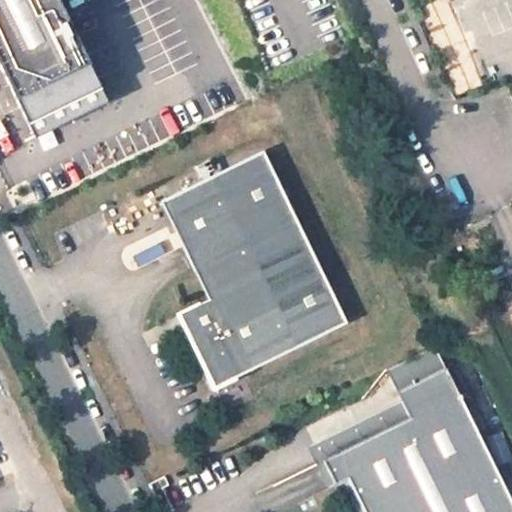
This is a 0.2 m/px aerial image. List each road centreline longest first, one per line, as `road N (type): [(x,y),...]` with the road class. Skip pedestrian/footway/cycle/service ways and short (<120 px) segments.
road 1 (residential): [(117,511),(0,255)]
road 2 (residential): [(372,0),(422,110),(490,161)]
